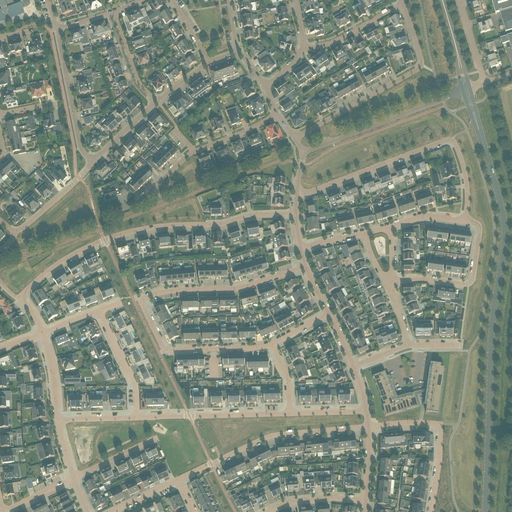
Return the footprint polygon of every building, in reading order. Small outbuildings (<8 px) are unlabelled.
[(0,0),(0,21),(5,20),(5,19),(7,19),(11,17),(11,18),(15,16),(24,13),(24,12),(23,8),(25,7),(26,8),(30,4),(30,5),(30,4),(28,1),(27,0),(20,0),(21,0),(15,3),(14,3),(12,0),(0,0)] [(82,0),(83,2),(86,6),(89,5),(91,10),(95,9),(98,8),(101,6),(98,0),(94,0),(90,2),(89,0),(82,0)] [(162,11),(160,8),(163,7),(162,5),(160,1),(158,2),(157,2),(155,0),(156,0),(155,0),(154,0),(150,2),(151,3),(151,2),(152,3),(148,5),(152,12),(153,12),(155,15),(162,11)] [(369,0),(362,0),(367,8),(372,6),(369,0)] [(474,13),(475,13),(482,11),(481,5),(484,4),(482,0),(474,0),(475,4),(474,5),(472,5),(474,13)] [(495,0),(490,0),(495,14),(499,12),(495,0)] [(495,0),(499,12),(507,10),(503,0),(495,0)] [(511,0),(503,0),(507,10),(511,8),(511,0)] [(63,15),(66,14),(67,18),(77,15),(75,8),(72,9),(70,3),(60,6),(63,15)] [(251,6),(251,4),(248,4),(240,5),(241,11),(245,10),(245,13),(252,12),(252,9),(253,9),(252,6),(251,6)] [(320,14),(318,6),(317,4),(304,7),(306,13),(311,12),(312,15),(317,14),(320,14)] [(354,10),(357,14),(359,18),(366,14),(362,6),(354,10)] [(268,9),(269,13),(276,12),(277,14),(278,14),(280,22),(280,25),(286,24),(285,21),(289,20),(288,15),(287,15),(286,8),(281,9),(276,10),(275,7),(268,9)] [(342,15),(335,20),(340,28),(350,22),(347,18),(350,16),(346,9),(340,12),(342,15)] [(511,9),(499,13),(505,32),(511,30),(511,9)] [(134,13),(133,13),(137,22),(140,20),(146,22),(150,21),(149,20),(146,13),(143,15),(141,14),(139,10),(137,11),(136,11),(134,12),(134,13)] [(162,11),(155,15),(156,18),(158,17),(161,21),(163,20),(171,16),(169,12),(168,12),(167,11),(163,13),(162,11)] [(251,21),(254,21),(255,21),(254,15),(253,15),(252,12),(245,13),(246,16),(242,17),(243,23),(251,21)] [(129,15),(126,16),(128,20),(127,22),(124,23),(127,31),(131,29),(133,23),(137,22),(133,13),(132,14),(131,13),(129,14),(129,15)] [(160,22),(163,26),(162,27),(164,30),(165,29),(172,25),(170,23),(173,21),(172,19),(173,19),(171,16),(163,20),(160,22)] [(307,25),(307,29),(319,26),(322,26),(323,25),(322,22),(320,16),(318,16),(313,17),(314,21),(307,22),(308,25),(307,25)] [(392,23),(393,26),(387,28),(389,34),(397,31),(396,28),(402,26),(399,16),(391,18),(390,19),(391,23),(392,23)] [(479,29),(480,34),(490,31),(494,30),(493,25),(491,19),(487,21),(487,22),(478,25),(479,29)] [(251,21),(243,23),(243,28),(244,28),(248,27),(248,31),(255,30),(255,29),(257,29),(257,27),(255,28),(254,25),(254,21),(251,21)] [(98,24),(101,35),(107,33),(108,35),(111,34),(110,30),(111,30),(110,26),(109,27),(108,25),(105,26),(104,23),(101,24),(100,24),(99,24),(98,24)] [(98,35),(101,35),(98,24),(97,24),(96,25),(95,25),(94,26),(92,27),(93,30),(88,32),(91,42),(99,39),(98,35)] [(165,29),(167,32),(170,30),(172,35),(180,31),(178,27),(177,28),(176,26),(173,28),(172,25),(165,29)] [(323,29),(322,26),(307,29),(308,32),(309,32),(310,35),(317,33),(317,37),(324,35),(323,30),(323,29)] [(368,41),(372,39),(373,40),(378,37),(380,39),(381,42),(384,43),(380,29),(376,31),(374,28),(367,32),(368,33),(364,34),(368,41)] [(245,40),(254,39),(257,38),(259,36),(258,29),(257,29),(255,29),(255,30),(248,31),(249,33),(245,34),(244,34),(245,40)] [(89,44),(87,35),(83,36),(82,34),(82,35),(80,30),(76,32),(76,31),(73,32),(70,33),(71,38),(68,39),(69,44),(74,43),(73,42),(80,40),(82,45),(85,44),(85,45),(89,44)] [(133,43),(132,43),(133,47),(135,46),(136,50),(138,49),(139,49),(145,47),(142,38),(144,37),(145,38),(152,36),(150,31),(140,34),(141,34),(142,36),(132,40),(133,43)] [(182,36),(181,35),(182,34),(180,31),(172,35),(175,40),(171,42),(173,45),(180,41),(178,39),(182,36)] [(398,36),(397,32),(389,35),(391,41),(396,40),(398,46),(407,43),(406,38),(404,38),(403,35),(398,36)] [(511,34),(500,38),(502,45),(509,42),(511,49),(511,48),(511,34)] [(280,47),(285,49),(289,51),(292,44),(289,43),(290,37),(284,36),(283,41),(282,41),(280,47)] [(33,46),(28,47),(30,54),(34,53),(43,51),(40,38),(32,39),(33,46)] [(358,43),(357,44),(354,39),(348,42),(349,45),(347,46),(349,50),(352,49),(354,53),(360,50),(365,47),(361,40),(357,42),(358,43)] [(9,43),(10,48),(11,52),(15,51),(16,53),(22,52),(22,50),(23,50),(21,41),(16,42),(15,42),(14,43),(14,42),(9,43)] [(186,43),(185,41),(181,43),(180,41),(173,45),(174,48),(175,47),(178,52),(189,46),(187,42),(186,43)] [(496,51),(494,42),(488,44),(487,44),(487,46),(489,53),(490,53),(491,56),(487,57),(488,62),(489,62),(489,64),(490,67),(490,69),(494,68),(494,67),(498,66),(497,61),(496,61),(496,60),(495,55),(494,55),(493,52),(496,51)] [(253,46),(249,49),(252,53),(250,54),(253,58),(257,55),(257,56),(260,59),(264,57),(268,54),(265,50),(265,51),(261,46),(260,47),(257,43),(255,44),(254,44),(253,46)] [(0,56),(3,56),(4,58),(6,59),(8,59),(7,52),(3,53),(3,50),(2,45),(0,45),(0,56)] [(189,46),(178,52),(183,59),(188,56),(189,56),(187,53),(191,51),(190,50),(191,49),(189,46)] [(339,61),(348,57),(346,53),(345,54),(341,47),(338,49),(335,50),(335,51),(332,53),(337,60),(338,59),(339,61)] [(405,65),(409,64),(413,62),(412,58),(412,56),(411,56),(410,52),(407,53),(407,52),(404,53),(402,48),(392,52),(393,57),(396,56),(397,60),(403,58),(405,65)] [(107,52),(109,57),(117,54),(116,49),(107,52)] [(142,56),(139,57),(138,58),(139,62),(138,62),(139,66),(140,65),(141,66),(149,63),(148,59),(149,59),(148,55),(153,54),(151,49),(141,53),(142,56)] [(346,53),(348,57),(351,62),(354,60),(350,51),(346,53)] [(317,57),(324,67),(326,69),(331,65),(330,63),(332,61),(329,56),(326,58),(322,53),(321,53),(318,55),(318,56),(317,57)] [(117,54),(109,57),(111,62),(109,63),(110,66),(116,64),(115,61),(119,60),(117,54)] [(269,62),(272,59),(269,54),(263,58),(265,61),(263,62),(259,65),(265,73),(273,67),(269,62)] [(75,68),(76,71),(78,71),(79,72),(81,71),(82,70),(84,70),(82,63),(87,62),(86,55),(79,57),(80,60),(74,61),(74,65),(74,66),(75,66),(75,67),(75,68)] [(195,64),(197,63),(194,59),(193,57),(190,59),(188,56),(183,59),(180,61),(182,64),(186,62),(189,67),(195,64)] [(319,71),(324,67),(317,57),(315,57),(312,59),(312,60),(311,60),(314,64),(315,65),(312,67),(318,75),(321,73),(319,71)] [(180,75),(175,69),(177,67),(175,64),(172,59),(167,61),(170,67),(169,68),(170,70),(165,74),(170,81),(174,78),(174,79),(180,75)] [(378,65),(383,75),(388,73),(386,70),(390,68),(389,64),(387,60),(378,65)] [(234,63),(230,64),(229,64),(227,65),(222,67),(226,78),(238,74),(234,63)] [(117,67),(116,64),(110,66),(111,69),(108,70),(110,75),(122,71),(120,66),(117,67)] [(305,65),(299,70),(307,80),(313,76),(313,77),(316,75),(310,66),(307,69),(305,65)] [(383,75),(378,65),(372,68),(378,78),(383,75)] [(215,83),(219,81),(226,78),(222,67),(218,69),(215,70),(210,72),(215,83)] [(378,78),(372,68),(367,71),(367,72),(373,81),(378,78)] [(299,70),(293,74),(295,77),(292,79),(298,88),(302,85),(301,85),(307,80),(299,70)] [(0,86),(1,87),(4,87),(5,85),(7,85),(11,84),(10,77),(9,71),(2,72),(3,76),(0,76),(0,86)] [(115,83),(121,81),(120,78),(124,76),(122,71),(110,75),(112,80),(114,80),(115,83)] [(373,81),(367,72),(363,74),(361,72),(358,73),(363,82),(366,81),(368,84),(373,81)] [(152,84),(151,85),(153,87),(157,91),(158,90),(159,91),(161,89),(160,89),(162,88),(161,87),(163,85),(162,83),(165,81),(159,73),(154,76),(156,80),(151,84),(152,84)] [(350,81),(355,91),(360,88),(358,84),(361,83),(356,74),(353,76),(354,78),(350,81)] [(80,93),(80,94),(81,94),(83,93),(84,94),(86,93),(89,92),(88,85),(94,83),(92,77),(85,78),(86,82),(79,83),(78,83),(78,84),(79,87),(79,90),(80,90),(80,93)] [(31,89),(33,98),(37,97),(37,99),(41,98),(41,96),(45,96),(44,89),(46,89),(52,88),(50,80),(44,81),(44,82),(40,83),(41,87),(37,88),(36,84),(31,85),(31,89)] [(195,84),(200,91),(203,89),(204,91),(205,91),(207,89),(211,88),(208,80),(204,82),(205,83),(203,84),(200,80),(198,81),(195,84)] [(121,81),(115,83),(116,86),(118,85),(119,91),(115,92),(117,96),(120,95),(123,92),(122,90),(123,90),(128,88),(126,82),(122,83),(121,81)] [(355,91),(350,81),(344,84),(346,86),(350,94),(355,91)] [(283,82),(274,89),(279,95),(284,91),(287,96),(294,91),(290,85),(288,87),(286,85),(285,85),(283,82)] [(247,98),(251,96),(255,94),(253,90),(254,90),(252,87),(250,83),(241,88),(244,94),(245,94),(247,98)] [(198,93),(200,91),(195,84),(194,84),(191,87),(189,88),(192,92),(191,93),(190,92),(187,94),(192,101),(199,96),(199,94),(198,93)] [(237,85),(228,89),(230,94),(239,89),(237,85)] [(346,86),(341,89),(345,97),(350,94),(346,86)] [(345,97),(341,89),(340,89),(339,87),(335,89),(333,87),(330,89),(335,98),(338,97),(340,100),(345,97)] [(13,92),(1,94),(3,104),(6,104),(7,109),(9,108),(18,106),(17,101),(15,101),(13,92)] [(282,105),(280,106),(285,112),(287,110),(288,110),(289,111),(292,109),(291,108),(292,107),(290,104),(293,102),(295,101),(294,99),(298,96),(295,92),(291,94),(286,98),(282,101),(283,103),(282,105)] [(318,96),(322,102),(327,111),(327,110),(329,109),(329,110),(329,109),(330,109),(332,108),(332,107),(333,107),(331,104),(335,102),(330,93),(320,98),(319,96),(318,96)] [(120,97),(125,102),(129,107),(132,104),(136,109),(140,104),(134,98),(132,96),(128,99),(123,95),(120,97)] [(178,96),(176,98),(184,110),(189,107),(193,104),(187,96),(183,98),(181,95),(179,97),(178,96)] [(184,110),(176,98),(173,100),(173,101),(171,103),(173,106),(169,109),(175,117),(180,113),(178,111),(182,107),(184,110)] [(254,110),(251,112),(253,117),(258,115),(264,112),(262,108),(263,107),(259,99),(253,102),(252,99),(244,103),(247,108),(252,105),(254,110)] [(92,106),(91,100),(88,101),(87,100),(85,101),(85,102),(82,102),(84,111),(90,110),(91,115),(99,113),(97,105),(92,106)] [(309,103),(314,112),(319,109),(321,114),(327,111),(322,102),(317,104),(315,100),(309,103)] [(123,108),(121,110),(127,117),(131,113),(127,109),(129,107),(125,102),(121,105),(123,108)] [(238,107),(226,111),(228,115),(230,121),(232,126),(236,124),(236,125),(241,124),(240,119),(238,120),(237,116),(241,114),(239,109),(238,107)] [(305,111),(303,107),(294,113),(297,116),(296,117),(296,118),(291,121),(295,128),(298,126),(299,127),(302,126),(301,125),(304,123),(301,117),(305,115),(303,112),(305,111)] [(117,119),(119,116),(123,121),(127,117),(121,110),(119,112),(116,110),(112,114),(117,119)] [(114,121),(117,119),(112,114),(108,118),(110,120),(108,122),(106,120),(106,121),(114,129),(118,125),(114,121)] [(187,114),(179,120),(181,123),(189,117),(187,114)] [(49,129),(56,127),(54,116),(52,116),(52,115),(48,115),(48,117),(46,117),(47,119),(43,120),(44,125),(48,124),(49,129)] [(152,119),(159,126),(161,124),(163,126),(165,124),(166,126),(169,123),(163,117),(160,119),(156,115),(152,119)] [(152,119),(149,123),(152,126),(153,127),(150,129),(155,134),(156,136),(159,133),(158,131),(161,128),(159,126),(152,119)] [(210,123),(214,133),(216,132),(217,132),(218,133),(220,132),(220,131),(220,130),(221,130),(220,128),(221,128),(221,127),(224,126),(222,119),(219,120),(218,119),(214,121),(214,119),(210,121),(211,122),(210,123)] [(110,133),(114,129),(108,122),(106,121),(103,124),(102,123),(99,126),(105,132),(108,130),(110,133)] [(207,130),(206,125),(204,122),(199,124),(201,130),(193,133),(194,135),(193,135),(192,136),(193,138),(194,139),(195,138),(196,141),(199,139),(199,140),(203,138),(202,138),(206,137),(204,132),(207,130)] [(283,138),(279,129),(276,130),(274,126),(267,129),(267,130),(265,131),(268,139),(270,138),(271,140),(276,138),(277,140),(278,140),(283,138)] [(149,140),(155,134),(150,129),(148,131),(144,127),(140,131),(146,138),(149,140)] [(107,138),(100,131),(97,134),(95,132),(91,133),(92,137),(88,138),(88,140),(88,141),(88,144),(89,144),(90,147),(96,145),(97,145),(98,146),(101,144),(101,143),(102,143),(107,138)] [(140,131),(136,135),(140,139),(138,141),(143,147),(146,144),(145,143),(146,142),(144,140),(146,138),(140,131)] [(266,147),(262,138),(259,139),(258,136),(254,137),(252,138),(248,139),(249,143),(250,145),(251,147),(257,145),(258,148),(261,147),(261,148),(266,147)] [(131,139),(127,143),(133,150),(136,148),(138,150),(139,148),(141,150),(143,147),(138,141),(135,144),(131,139)] [(233,145),(232,146),(233,148),(232,149),(233,152),(234,151),(235,155),(239,153),(239,155),(243,153),(244,157),(250,155),(247,147),(243,149),(240,142),(236,144),(236,143),(232,144),(233,145)] [(131,152),(133,150),(127,143),(123,147),(127,151),(125,153),(129,158),(134,154),(131,152)] [(166,147),(169,149),(166,152),(172,158),(176,154),(173,151),(176,149),(170,143),(166,147)] [(19,145),(12,147),(13,153),(18,152),(19,154),(26,153),(25,150),(23,150),(22,145),(19,145)] [(230,152),(226,154),(224,148),(221,149),(218,150),(215,152),(218,160),(224,157),(226,162),(229,161),(229,163),(233,162),(230,152)] [(166,152),(164,150),(159,154),(168,162),(172,158),(166,152)] [(131,160),(129,158),(125,153),(122,156),(118,151),(114,155),(120,162),(123,160),(125,162),(127,161),(128,162),(131,160)] [(163,166),(168,162),(159,154),(155,158),(157,160),(163,166)] [(205,170),(210,168),(217,166),(214,158),(213,158),(214,159),(210,160),(208,154),(204,155),(201,156),(201,157),(198,158),(201,167),(202,167),(203,170),(205,170)] [(163,166),(157,160),(155,162),(151,158),(147,162),(153,169),(155,166),(159,170),(163,166)] [(10,161),(5,165),(11,172),(12,173),(16,169),(19,172),(21,170),(16,164),(14,166),(10,161)] [(423,161),(417,163),(421,172),(426,170),(427,172),(430,171),(428,166),(425,168),(423,161)] [(142,174),(143,174),(149,180),(148,180),(149,180),(153,176),(148,171),(150,168),(144,162),(142,165),(147,170),(142,174)] [(99,168),(94,172),(95,172),(98,176),(97,177),(102,182),(110,174),(117,168),(112,163),(108,168),(104,164),(101,167),(100,167),(99,168)] [(421,172),(417,163),(412,165),(415,171),(411,173),(414,179),(417,178),(415,174),(421,172)] [(451,163),(443,165),(444,171),(443,171),(444,176),(442,176),(443,179),(446,179),(455,177),(454,172),(454,171),(453,168),(451,163)] [(5,165),(1,169),(6,175),(11,172),(5,165)] [(47,171),(43,174),(52,184),(56,180),(58,183),(59,183),(60,181),(61,182),(62,183),(68,179),(65,176),(66,174),(64,171),(63,165),(56,167),(56,171),(53,173),(47,171)] [(405,183),(414,179),(411,173),(408,174),(406,168),(400,170),(405,181),(405,183)] [(405,181),(400,170),(396,171),(398,178),(394,179),(396,185),(405,181)] [(138,178),(144,184),(148,180),(149,180),(143,174),(138,178)] [(393,186),(396,185),(394,179),(391,181),(388,174),(383,176),(387,185),(388,188),(393,186)] [(431,176),(434,188),(439,187),(437,175),(431,176)] [(140,188),(144,184),(138,178),(137,176),(134,178),(132,180),(134,182),(140,188)] [(380,184),(377,185),(380,191),(388,188),(387,185),(383,176),(378,178),(380,184)] [(41,185),(35,190),(38,193),(45,200),(47,198),(48,198),(48,197),(49,196),(49,197),(49,196),(52,194),(47,188),(51,185),(44,177),(41,180),(44,182),(41,185)] [(267,184),(267,187),(271,188),(274,188),(275,188),(279,188),(280,185),(285,186),(286,180),(276,179),(272,179),(268,178),(268,184),(267,184)] [(140,188),(134,182),(132,180),(126,185),(127,188),(130,190),(131,192),(134,190),(136,192),(140,188)] [(374,186),(372,180),(367,182),(370,191),(371,194),(380,191),(377,185),(374,186)] [(364,190),(361,191),(363,197),(366,196),(365,193),(370,191),(367,182),(361,184),(364,190)] [(111,191),(104,193),(105,196),(106,201),(117,197),(117,196),(121,195),(116,183),(110,185),(111,191)] [(363,197),(361,191),(357,193),(355,186),(350,188),(353,197),(358,196),(360,200),(363,198),(363,197)] [(450,190),(449,186),(439,188),(439,193),(443,192),(443,196),(447,195),(448,200),(457,199),(456,189),(450,190)] [(270,193),(270,197),(271,197),(277,198),(277,197),(277,194),(285,195),(285,189),(279,188),(275,188),(274,188),(271,188),(270,193)] [(353,197),(350,188),(344,190),(347,197),(344,198),(346,203),(354,200),(353,197)] [(24,200),(21,203),(24,206),(25,205),(31,212),(32,211),(33,212),(35,209),(36,208),(36,209),(39,206),(36,203),(37,202),(37,203),(40,200),(33,192),(30,195),(29,197),(28,196),(24,200)] [(338,192),(333,195),(336,204),(337,205),(342,203),(343,204),(346,203),(344,198),(341,199),(338,192)] [(425,194),(425,195),(428,205),(433,203),(431,194),(430,192),(425,194)] [(332,208),(331,206),(336,204),(333,195),(327,197),(330,203),(327,204),(329,209),(332,208)] [(420,196),(424,206),(428,205),(425,195),(420,196)] [(239,196),(231,199),(232,202),(233,206),(234,207),(235,211),(245,207),(244,204),(244,203),(243,199),(240,200),(239,196)] [(420,196),(415,198),(418,208),(424,206),(420,196)] [(278,197),(277,197),(277,198),(271,197),(270,206),(284,207),(284,201),(277,200),(278,197)] [(210,207),(207,207),(207,212),(211,212),(211,216),(221,216),(221,212),(224,211),(223,207),(226,205),(224,198),(218,200),(218,201),(219,207),(210,207)] [(407,201),(410,211),(415,209),(412,199),(407,201)] [(23,218),(19,213),(20,212),(23,209),(16,201),(13,203),(15,206),(14,208),(15,209),(12,212),(13,214),(9,217),(15,224),(18,222),(20,220),(23,218)] [(407,201),(402,202),(405,212),(410,211),(407,201)] [(310,202),(306,204),(307,211),(308,211),(309,214),(312,214),(312,217),(316,216),(318,216),(320,216),(325,215),(324,210),(318,211),(317,203),(314,204),(314,203),(311,204),(310,202)] [(402,202),(397,204),(400,214),(405,212),(402,202)] [(379,210),(374,211),(377,221),(382,220),(380,211),(379,210)] [(340,230),(345,229),(343,218),(333,221),(333,222),(335,222),(337,229),(339,229),(340,230)] [(274,235),(275,234),(279,234),(278,231),(285,230),(284,224),(271,226),(272,235),(274,235)] [(318,225),(308,226),(309,233),(317,231),(321,231),(322,230),(325,230),(324,224),(321,225),(321,224),(318,225)] [(258,241),(263,239),(263,228),(259,229),(258,225),(246,227),(248,237),(257,236),(258,241)] [(409,242),(416,242),(417,242),(417,239),(419,239),(419,229),(413,230),(413,232),(404,233),(404,239),(409,239),(409,242)] [(241,237),(239,230),(236,231),(235,231),(233,231),(233,232),(229,233),(230,234),(229,234),(230,237),(231,237),(232,241),(239,239),(240,244),(242,243),(243,245),(247,244),(245,236),(241,237)] [(195,241),(192,241),(193,245),(204,244),(204,248),(206,248),(206,250),(211,250),(210,240),(206,240),(206,239),(205,239),(205,234),(201,234),(201,233),(197,233),(197,234),(196,234),(195,234),(195,239),(195,241)] [(178,235),(177,235),(177,243),(183,243),(183,245),(186,245),(186,250),(189,250),(193,250),(193,245),(192,241),(192,240),(189,241),(187,241),(187,235),(181,235),(181,234),(178,234),(178,235)] [(225,247),(225,250),(229,249),(227,239),(223,240),(223,241),(222,241),(221,234),(213,234),(213,244),(221,244),(221,247),(225,247)] [(274,235),(272,235),(274,244),(277,243),(287,241),(286,235),(279,237),(278,234),(275,234),(274,235)] [(175,247),(174,239),(171,239),(169,239),(169,236),(159,237),(160,245),(167,244),(168,247),(175,247)] [(150,242),(149,241),(148,239),(145,240),(144,239),(142,240),(139,241),(138,241),(140,246),(140,249),(146,248),(146,251),(152,250),(153,254),(157,253),(155,241),(151,241),(151,242),(150,242)] [(274,249),(273,250),(273,253),(275,252),(277,252),(281,251),(281,248),(288,247),(287,241),(277,243),(278,249),(274,249)] [(409,245),(403,246),(403,252),(407,252),(409,252),(413,252),(415,251),(416,251),(416,245),(416,242),(409,242),(409,245)] [(130,248),(128,249),(126,244),(123,245),(120,246),(117,247),(119,256),(124,254),(125,256),(132,254),(133,257),(137,256),(135,247),(130,248)] [(348,259),(349,258),(350,258),(356,256),(354,253),(359,251),(357,245),(350,247),(349,245),(347,246),(344,247),(344,249),(345,252),(348,259)] [(315,262),(315,261),(324,258),(328,257),(328,256),(325,249),(316,251),(318,255),(313,256),(315,262)] [(277,255),(278,261),(290,259),(289,253),(282,254),(282,251),(281,251),(277,252),(275,252),(276,256),(277,255)] [(409,255),(403,255),(403,261),(406,261),(409,261),(414,261),(415,261),(416,261),(419,261),(419,256),(416,256),(416,251),(415,251),(413,252),(409,252),(409,254),(409,255)] [(95,254),(89,257),(94,265),(95,268),(97,271),(102,269),(105,267),(103,264),(100,258),(97,260),(95,254)] [(349,258),(352,268),(355,267),(359,265),(358,262),(363,260),(361,254),(356,256),(350,258),(349,258)] [(90,270),(95,268),(94,265),(89,257),(84,259),(87,265),(84,266),(88,274),(91,272),(90,270)] [(262,257),(259,258),(263,271),(268,269),(266,260),(263,261),(262,257)] [(263,271),(259,258),(255,259),(257,263),(254,263),(257,272),(263,271)] [(315,261),(315,262),(317,267),(326,264),(324,259),(324,258),(315,261)] [(252,274),(257,272),(254,263),(252,264),(251,260),(248,261),(252,274)] [(252,274),(248,261),(244,262),(245,266),(243,267),(246,276),(252,274)] [(406,265),(403,265),(404,271),(414,271),(414,265),(415,265),(415,261),(414,261),(409,261),(406,261),(406,265)] [(329,262),(326,264),(317,267),(319,272),(322,271),(323,273),(331,269),(329,262)] [(78,274),(79,275),(84,272),(85,275),(88,274),(84,266),(81,268),(78,263),(73,266),(78,274)] [(365,263),(359,265),(355,267),(352,268),(354,273),(355,277),(357,277),(358,276),(362,274),(363,274),(362,271),(367,269),(365,263)] [(246,276),(243,267),(241,267),(240,264),(237,265),(241,277),(246,276)] [(241,277),(237,265),(233,266),(234,269),(232,270),(235,279),(241,277)] [(73,266),(68,269),(71,274),(68,276),(72,281),(74,279),(76,282),(81,279),(81,278),(79,275),(78,274),(73,266)] [(331,269),(323,273),(325,276),(322,278),(324,283),(332,278),(336,277),(335,275),(332,269),(331,269)] [(145,276),(144,276),(137,279),(138,283),(137,284),(139,289),(139,290),(144,288),(144,287),(145,287),(144,286),(148,285),(147,285),(148,284),(146,280),(151,279),(155,278),(153,271),(148,273),(149,274),(145,276)] [(62,272),(57,276),(64,286),(69,282),(69,283),(72,281),(68,276),(66,278),(62,272)] [(362,274),(358,276),(361,282),(359,282),(360,286),(362,285),(366,283),(365,280),(370,278),(368,272),(363,274),(362,274)] [(57,276),(53,279),(56,284),(54,286),(57,291),(59,290),(60,289),(64,286),(57,276)] [(332,278),(324,283),(327,288),(335,283),(332,279),(332,278)] [(289,288),(286,290),(286,292),(288,295),(294,291),(293,289),(299,285),(296,280),(290,283),(290,281),(286,283),(287,285),(289,288)] [(362,285),(365,294),(372,292),(371,288),(376,286),(374,281),(366,283),(362,285)] [(104,286),(109,298),(114,295),(112,290),(115,288),(112,282),(109,284),(110,287),(105,289),(104,286)] [(338,282),(335,283),(327,288),(329,293),(337,288),(341,286),(338,282)] [(99,288),(96,289),(98,295),(101,294),(103,300),(109,298),(104,286),(99,289),(99,288)] [(269,289),(272,298),(277,296),(279,295),(278,292),(275,292),(274,287),(269,289)] [(413,287),(403,287),(403,294),(409,294),(410,297),(414,296),(416,295),(418,295),(420,295),(420,291),(416,291),(416,293),(413,293),(413,287)] [(93,290),(87,292),(88,293),(92,304),(97,302),(95,296),(98,295),(96,289),(93,290)] [(269,289),(264,291),(267,299),(272,298),(269,289)] [(433,293),(428,293),(431,301),(436,301),(436,300),(441,300),(441,298),(446,299),(447,290),(439,289),(438,295),(436,295),(436,296),(433,296),(433,293)] [(36,301),(45,295),(42,290),(33,296),(36,301)] [(288,295),(286,296),(287,299),(292,297),(294,301),(297,300),(305,296),(302,290),(295,294),(294,291),(288,295)] [(335,296),(332,298),(335,303),(343,298),(345,297),(342,292),(341,290),(334,294),(335,296)] [(373,302),(375,301),(374,298),(379,296),(377,290),(372,292),(365,294),(368,303),(373,302)] [(455,291),(447,290),(446,299),(450,300),(450,302),(455,302),(455,303),(455,304),(458,305),(458,306),(461,306),(463,299),(458,299),(456,299),(456,297),(455,297),(455,291)] [(264,291),(259,293),(262,301),(263,304),(268,302),(267,299),(264,291)] [(86,306),(92,304),(88,293),(82,296),(82,295),(79,296),(79,297),(81,302),(84,300),(86,306)] [(48,300),(45,295),(36,301),(39,306),(44,302),(46,305),(51,302),(49,299),(48,300)] [(297,300),(294,301),(297,306),(295,307),(297,310),(302,307),(301,305),(308,301),(305,296),(297,300)] [(412,307),(419,305),(417,299),(415,300),(414,296),(410,297),(404,299),(406,305),(411,304),(412,307)] [(0,305),(1,306),(2,307),(2,308),(4,312),(10,309),(8,305),(7,305),(3,303),(4,301),(0,298),(0,297),(0,305)] [(81,302),(79,297),(76,298),(76,299),(71,301),(72,302),(75,311),(81,309),(78,303),(81,302)] [(346,303),(343,298),(335,303),(338,308),(346,303)] [(376,311),(381,309),(380,306),(385,304),(382,298),(375,301),(373,302),(375,308),(373,308),(375,312),(376,311)] [(62,302),(64,308),(67,307),(70,313),(75,311),(72,302),(66,304),(65,301),(62,302)] [(42,311),(46,316),(55,310),(52,305),(51,302),(46,305),(48,308),(42,311)] [(346,303),(338,308),(340,313),(343,311),(345,314),(351,310),(352,310),(348,302),(346,303)] [(420,304),(419,305),(412,307),(407,308),(409,314),(414,313),(415,316),(423,313),(420,304)] [(163,306),(155,310),(157,315),(166,311),(163,306)] [(302,307),(297,310),(298,314),(299,313),(301,318),(305,317),(305,316),(314,312),(311,306),(304,310),(302,307)] [(386,307),(381,309),(376,311),(378,317),(377,317),(378,321),(382,319),(384,319),(383,315),(388,313),(386,307)] [(55,310),(46,316),(49,321),(58,315),(55,310)] [(346,317),(343,318),(346,323),(356,318),(357,318),(354,313),(352,310),(351,310),(345,314),(346,317)] [(115,321),(113,323),(115,327),(125,322),(122,317),(127,315),(125,311),(113,317),(115,321)] [(166,311),(157,315),(160,319),(168,316),(166,311)] [(11,321),(13,320),(13,321),(14,321),(17,330),(20,329),(23,328),(25,327),(21,318),(17,319),(15,316),(16,316),(14,312),(7,315),(8,319),(10,318),(11,321)] [(283,314),(278,317),(279,317),(280,319),(284,327),(289,325),(284,317),(283,314)] [(289,314),(284,317),(289,325),(293,322),(289,314)] [(162,324),(170,320),(168,316),(160,319),(162,324)] [(356,318),(346,323),(348,328),(357,324),(358,323),(357,320),(356,318)] [(275,322),(280,330),(284,327),(280,319),(275,322)] [(424,324),(424,336),(430,336),(430,331),(434,331),(434,321),(430,321),(424,321),(424,324)] [(451,326),(446,326),(446,336),(447,337),(451,337),(453,336),(453,330),(454,330),(458,331),(458,330),(459,321),(455,321),(455,322),(451,322),(451,326)] [(125,322),(115,327),(117,331),(119,330),(121,334),(133,328),(131,325),(127,327),(125,322)] [(165,331),(174,327),(175,327),(173,322),(163,327),(165,331)] [(446,336),(446,326),(441,326),(441,322),(435,322),(435,330),(439,330),(439,336),(442,336),(442,337),(446,337),(446,336)] [(272,334),(268,325),(267,323),(262,325),(263,327),(267,336),(272,334)] [(273,323),(268,325),(272,334),(276,332),(276,331),(273,323)] [(98,342),(96,337),(99,336),(94,324),(88,327),(87,327),(84,329),(83,329),(84,331),(83,331),(84,332),(85,334),(89,332),(93,340),(91,341),(92,344),(93,344),(93,345),(97,343),(98,342)] [(357,324),(348,328),(351,333),(356,330),(357,333),(363,331),(364,331),(362,327),(359,328),(357,324)] [(423,336),(424,336),(424,324),(414,324),(414,331),(415,331),(415,336),(423,336)] [(262,338),(267,336),(263,327),(262,325),(256,327),(256,328),(256,336),(261,334),(262,337),(262,338)] [(391,342),(392,343),(395,342),(395,341),(398,339),(394,330),(393,329),(389,331),(388,326),(385,327),(386,331),(391,342)] [(174,327),(165,331),(168,336),(176,332),(174,327)] [(123,338),(121,339),(123,344),(133,339),(130,334),(135,332),(133,328),(121,334),(123,338)] [(315,342),(317,341),(321,340),(320,337),(326,334),(324,328),(315,332),(316,336),(313,337),(315,342)] [(391,342),(386,331),(381,333),(379,329),(374,331),(377,341),(381,339),(383,345),(388,343),(391,342)] [(359,336),(353,339),(355,344),(363,340),(365,340),(366,339),(363,334),(364,334),(363,331),(357,333),(359,336)] [(176,332),(168,336),(170,341),(178,337),(176,332)] [(56,340),(55,340),(56,342),(56,343),(58,346),(61,345),(62,347),(68,345),(69,350),(72,348),(79,346),(74,336),(69,338),(67,339),(66,336),(56,340)] [(133,339),(123,344),(125,348),(127,347),(129,351),(141,345),(140,342),(135,344),(133,339)] [(328,340),(319,344),(321,349),(331,345),(328,340)] [(363,340),(355,344),(358,349),(365,346),(363,340)] [(93,345),(88,347),(91,353),(94,351),(96,355),(97,354),(100,360),(99,360),(100,360),(105,357),(105,356),(108,354),(103,344),(99,347),(97,343),(93,345)] [(38,359),(37,359),(36,355),(37,355),(36,353),(35,350),(31,351),(31,349),(29,345),(21,348),(23,352),(24,354),(27,353),(30,362),(29,362),(38,359)] [(131,355),(129,356),(131,361),(141,356),(138,351),(143,349),(141,345),(129,351),(131,355)] [(321,349),(319,350),(322,355),(321,355),(322,358),(327,356),(326,353),(333,350),(331,345),(321,349)] [(358,349),(357,349),(360,354),(365,352),(366,355),(372,352),(373,352),(371,348),(367,350),(365,346),(358,349)] [(288,351),(286,352),(289,357),(298,353),(296,347),(291,349),(287,350),(288,351)] [(298,353),(289,357),(292,363),(297,360),(299,364),(304,361),(303,357),(301,358),(300,358),(298,353)] [(77,361),(76,354),(67,356),(68,360),(62,362),(63,366),(64,366),(64,367),(65,371),(75,369),(74,362),(77,361)] [(14,369),(18,368),(17,364),(13,356),(8,358),(7,355),(0,357),(0,365),(6,363),(6,364),(11,362),(14,369)] [(141,356),(131,361),(133,365),(136,364),(138,368),(149,362),(148,359),(143,361),(141,356)] [(327,356),(322,358),(323,362),(324,361),(326,367),(328,366),(338,362),(336,356),(329,359),(328,356),(327,356)] [(300,367),(295,369),(297,375),(306,371),(309,370),(307,363),(306,363),(304,361),(299,364),(300,367)] [(101,362),(95,364),(99,372),(102,371),(106,381),(110,379),(111,379),(111,380),(115,378),(114,377),(118,375),(119,374),(117,371),(116,371),(112,363),(109,365),(104,368),(101,362)] [(139,372),(137,373),(139,378),(149,373),(147,368),(151,366),(149,362),(138,368),(139,372)] [(330,368),(332,374),(335,373),(342,370),(339,364),(330,368)] [(441,368),(441,365),(431,364),(430,369),(432,369),(427,406),(426,407),(426,413),(430,413),(431,412),(438,413),(439,406),(439,405),(443,369),(444,369),(441,368)] [(28,367),(21,368),(22,373),(29,372),(29,371),(32,370),(32,371),(34,381),(41,380),(40,374),(40,370),(36,370),(35,366),(28,367)] [(306,371),(297,375),(299,381),(308,377),(306,371)] [(385,372),(374,377),(381,397),(384,402),(384,403),(385,405),(384,405),(385,411),(387,416),(397,413),(396,412),(418,406),(414,394),(410,395),(410,397),(393,402),(392,400),(385,379),(387,378),(385,372)] [(149,373),(139,378),(141,382),(144,381),(146,386),(154,385),(155,385),(154,378),(151,378),(149,373)] [(335,373),(332,374),(330,375),(331,379),(333,378),(335,383),(334,383),(334,384),(340,383),(344,382),(343,380),(345,378),(343,373),(337,375),(335,373)] [(0,387),(7,388),(6,384),(9,384),(9,379),(12,379),(12,374),(2,374),(2,379),(0,378),(0,387)] [(72,375),(72,377),(65,378),(65,385),(74,384),(74,388),(86,387),(86,383),(80,383),(80,377),(76,377),(76,375),(72,375)] [(27,393),(34,392),(34,400),(36,400),(39,400),(43,400),(43,392),(39,392),(38,388),(34,388),(34,386),(27,387),(27,393)] [(251,391),(251,393),(252,393),(252,403),(257,403),(257,397),(260,397),(260,391),(260,387),(252,388),(252,391),(251,391)] [(193,405),(199,405),(198,392),(193,393),(193,390),(190,390),(190,399),(193,399),(193,405)] [(198,392),(199,405),(204,404),(204,399),(207,398),(207,392),(207,390),(204,390),(204,392),(198,392)] [(325,403),(331,403),(331,397),(335,397),(334,390),(331,390),(331,393),(325,393),(325,403)] [(344,392),(344,393),(338,393),(338,390),(334,390),(335,397),(338,397),(338,402),(344,402),(344,392)] [(344,390),(344,393),(344,392),(344,402),(350,402),(350,396),(354,396),(354,390),(344,390)] [(239,394),(234,394),(234,404),(240,404),(240,398),(243,398),(243,391),(239,391),(239,394)] [(246,403),(252,403),(252,393),(251,393),(246,394),(246,391),(243,391),(243,398),(246,397),(246,403)] [(305,394),(306,394),(305,391),(295,391),(296,398),(299,398),(300,403),(306,403),(305,394)] [(315,397),(315,391),(311,391),(311,393),(306,394),(305,394),(306,403),(311,403),(311,397),(315,397)] [(319,403),(325,403),(325,393),(319,393),(319,391),(315,391),(315,397),(319,397),(319,403)] [(10,392),(3,392),(4,399),(0,399),(0,408),(6,408),(6,401),(11,401),(10,392)] [(102,395),(96,395),(96,398),(97,408),(102,408),(102,403),(107,403),(106,392),(102,392),(102,395)] [(211,404),(216,404),(216,394),(211,395),(211,392),(207,392),(207,398),(211,398),(211,404)] [(216,394),(216,404),(222,404),(222,398),(225,398),(225,392),(216,392),(216,394)] [(152,396),(152,394),(146,394),(146,398),(143,398),(143,401),(146,401),(146,406),(152,406),(152,396)] [(76,399),(76,408),(82,408),(82,402),(85,402),(85,395),(76,396),(76,399)] [(96,398),(96,395),(87,396),(87,402),(90,402),(91,408),(97,408),(96,398)] [(117,396),(117,395),(116,395),(107,395),(107,401),(111,401),(111,407),(117,407),(117,399),(117,396)] [(71,408),(76,408),(76,399),(76,396),(67,396),(67,402),(70,402),(70,409),(71,409),(71,408)] [(126,396),(117,396),(117,399),(117,407),(122,407),(123,407),(123,401),(126,401),(126,396)] [(158,397),(158,406),(164,406),(164,402),(167,402),(167,400),(164,400),(163,396),(158,396),(158,397)] [(41,407),(36,408),(37,416),(32,416),(32,420),(37,419),(46,418),(45,413),(45,412),(45,411),(45,410),(45,408),(41,409),(41,407)] [(0,428),(4,428),(4,429),(8,429),(8,428),(8,415),(10,415),(10,412),(2,412),(2,416),(3,416),(3,418),(0,418),(0,420),(0,421),(0,428)] [(39,439),(49,437),(48,433),(48,429),(47,429),(47,427),(39,429),(39,425),(32,427),(33,430),(37,429),(39,439)] [(3,431),(4,438),(0,438),(1,448),(10,447),(9,436),(13,436),(12,430),(3,431)] [(393,435),(393,434),(390,435),(390,436),(384,436),(384,442),(380,442),(380,449),(388,448),(388,444),(394,444),(394,435),(393,435)] [(404,440),(404,434),(394,435),(394,444),(401,443),(401,447),(407,446),(407,440),(404,440)] [(421,444),(421,434),(421,435),(420,435),(414,434),(413,440),(408,439),(408,442),(409,449),(413,449),(414,449),(414,447),(415,446),(420,446),(421,446),(421,444)] [(422,434),(421,434),(421,444),(425,444),(425,447),(433,448),(433,440),(429,440),(430,435),(425,434),(422,434)] [(355,439),(350,439),(351,451),(359,450),(359,443),(356,444),(355,439)] [(340,452),(339,440),(333,441),(334,446),(331,446),(331,452),(340,452)] [(331,452),(331,446),(328,446),(327,441),(322,442),(323,453),(328,453),(328,455),(331,454),(331,452)] [(45,447),(44,443),(36,445),(38,453),(42,452),(44,459),(46,458),(46,459),(54,457),(53,452),(52,449),(51,446),(45,447)] [(303,453),(303,455),(312,454),(311,443),(305,443),(306,448),(303,449),(303,453)] [(295,453),(303,453),(303,449),(300,449),(299,444),(294,445),(295,453)] [(274,451),(275,458),(284,457),(283,446),(277,446),(278,451),(274,451)] [(150,449),(149,449),(154,459),(154,460),(159,458),(160,459),(163,458),(160,452),(157,453),(154,447),(153,448),(153,447),(150,449)] [(10,454),(2,455),(3,464),(14,463),(18,462),(16,449),(9,450),(10,454)] [(154,459),(149,449),(149,450),(148,449),(146,451),(145,452),(148,458),(145,459),(147,464),(150,463),(149,461),(154,459)] [(263,451),(267,459),(268,461),(275,458),(274,451),(270,453),(268,449),(263,451)] [(262,462),(267,459),(263,451),(258,454),(262,462)] [(142,460),(139,454),(138,455),(138,454),(135,456),(136,456),(135,457),(139,466),(144,464),(145,466),(148,465),(147,464),(145,459),(142,460)] [(257,464),(262,462),(258,454),(253,456),(257,464)] [(249,467),(250,470),(251,471),(254,470),(253,468),(258,466),(257,464),(253,456),(248,458),(250,463),(247,464),(249,467)] [(130,466),(133,471),(135,475),(137,474),(136,473),(137,472),(135,468),(139,466),(135,457),(130,459),(133,465),(130,466)] [(381,460),(381,466),(392,466),(392,461),(397,461),(397,458),(385,457),(385,460),(381,460)] [(417,469),(428,471),(429,466),(423,465),(424,461),(416,460),(415,464),(418,465),(417,469)] [(121,463),(120,464),(125,474),(125,475),(133,471),(130,466),(128,468),(125,461),(123,462),(121,463)] [(250,470),(249,467),(247,464),(245,465),(243,461),(238,463),(242,471),(241,471),(242,474),(250,470)] [(233,466),(237,474),(241,471),(242,471),(238,463),(233,466)] [(44,476),(46,481),(52,478),(51,474),(58,472),(59,471),(57,467),(56,468),(55,464),(44,468),(46,475),(44,476)] [(125,474),(120,464),(115,466),(118,472),(116,473),(118,478),(125,474)] [(12,480),(11,479),(17,478),(16,472),(19,472),(18,465),(9,466),(10,471),(4,472),(5,480),(6,480),(6,481),(12,480)] [(160,471),(164,480),(169,477),(166,471),(168,470),(166,465),(163,466),(165,469),(160,471)] [(228,468),(234,480),(239,478),(237,474),(233,466),(228,468)] [(225,475),(220,478),(222,483),(228,481),(229,482),(234,480),(228,468),(223,471),(225,475)] [(113,475),(110,469),(109,469),(108,469),(106,470),(105,471),(110,480),(114,478),(115,479),(118,478),(116,473),(113,475)] [(413,479),(416,479),(421,480),(421,477),(427,478),(428,471),(417,469),(416,476),(413,475),(413,479)] [(159,482),(164,480),(160,471),(158,473),(156,470),(151,472),(154,477),(156,476),(159,482)] [(110,480),(105,471),(104,471),(101,472),(102,473),(101,473),(103,479),(101,481),(103,485),(111,482),(110,480)] [(330,472),(325,472),(325,476),(326,489),(332,488),(331,479),(334,479),(333,475),(333,472),(333,471),(330,472)] [(381,471),(380,477),(384,477),(384,480),(391,481),(391,477),(389,477),(389,472),(381,471)] [(151,478),(154,477),(151,472),(144,476),(149,487),(154,484),(151,478)] [(301,482),(304,482),(305,491),(310,490),(309,477),(304,477),(303,472),(300,472),(300,475),(301,482)] [(313,477),(309,477),(310,490),(315,490),(314,482),(317,482),(317,475),(316,473),(313,473),(313,477)] [(321,489),(326,489),(325,476),(320,476),(320,473),(317,473),(317,482),(320,482),(321,489)] [(301,486),(301,482),(300,475),(297,475),(297,478),(292,479),(293,492),(299,491),(298,486),(301,486)] [(137,479),(139,484),(142,483),(145,489),(149,487),(144,476),(145,479),(141,481),(139,478),(137,479)] [(85,484),(87,489),(96,485),(93,480),(94,480),(93,477),(88,479),(90,482),(85,484)] [(134,482),(130,484),(134,494),(139,492),(136,485),(139,484),(137,479),(134,481),(134,482)] [(293,492),(292,479),(284,479),(284,484),(287,484),(288,492),(293,492)] [(421,480),(416,479),(414,488),(415,488),(425,490),(426,484),(420,483),(421,480)] [(191,485),(193,490),(199,487),(201,486),(202,485),(199,480),(191,485)] [(379,488),(390,489),(391,481),(384,480),(383,483),(380,483),(379,488)] [(279,481),(272,484),(278,496),(282,494),(279,487),(282,486),(279,481)] [(11,485),(6,486),(8,496),(7,496),(14,495),(14,493),(19,492),(18,486),(21,485),(21,482),(10,484),(11,485)] [(129,483),(122,486),(124,491),(127,490),(130,496),(134,494),(130,484),(129,483)] [(264,488),(266,492),(269,491),(273,499),(278,496),(272,484),(264,488)] [(96,485),(87,489),(90,493),(94,491),(95,494),(100,491),(99,488),(98,489),(96,485)] [(124,491),(122,486),(119,488),(120,490),(116,493),(120,501),(124,499),(121,493),(124,491)] [(193,490),(195,494),(201,491),(203,490),(201,486),(199,487),(193,490)] [(266,492),(264,488),(257,492),(259,495),(261,499),(261,501),(263,503),(263,504),(267,501),(264,493),(266,492)] [(201,491),(195,494),(197,499),(203,496),(205,495),(203,490),(201,491)] [(94,503),(104,499),(103,499),(100,495),(102,494),(100,491),(95,494),(97,497),(92,499),(94,503)] [(120,501),(116,493),(111,495),(110,492),(107,494),(109,498),(112,497),(115,503),(120,501)] [(250,495),(252,499),(254,498),(258,506),(263,504),(263,503),(261,501),(261,499),(259,495),(257,492),(252,494),(250,495)] [(60,504),(61,504),(68,500),(67,501),(66,498),(68,497),(66,493),(58,498),(60,501),(61,504),(60,504)] [(170,507),(171,507),(181,502),(178,496),(175,498),(173,494),(165,498),(170,507)] [(206,500),(207,499),(205,495),(203,496),(197,499),(200,503),(206,500)] [(245,506),(248,511),(253,508),(249,501),(252,499),(250,495),(242,499),(244,502),(245,506)] [(238,500),(234,502),(237,508),(240,507),(242,511),(245,511),(248,511),(245,506),(244,502),(242,499),(242,498),(238,500)] [(108,506),(104,499),(94,503),(97,508),(101,506),(103,509),(108,506)] [(200,503),(202,508),(208,505),(210,504),(209,504),(207,499),(206,500),(200,503)] [(391,500),(387,500),(378,499),(378,505),(381,505),(381,508),(391,509),(391,500)] [(68,500),(61,504),(62,508),(64,510),(63,510),(63,511),(71,507),(71,506),(70,507),(69,505),(70,504),(68,500)] [(159,501),(155,503),(158,509),(155,511),(162,511),(164,511),(159,501)] [(171,507),(173,511),(176,511),(178,511),(178,510),(183,507),(181,502),(171,507)] [(45,503),(41,505),(43,511),(53,511),(51,508),(49,509),(45,503)] [(152,505),(148,507),(150,511),(155,511),(158,509),(155,503),(151,504),(152,505)] [(208,505),(202,508),(203,511),(204,511),(209,510),(213,508),(211,503),(209,504),(210,504),(208,505)]
